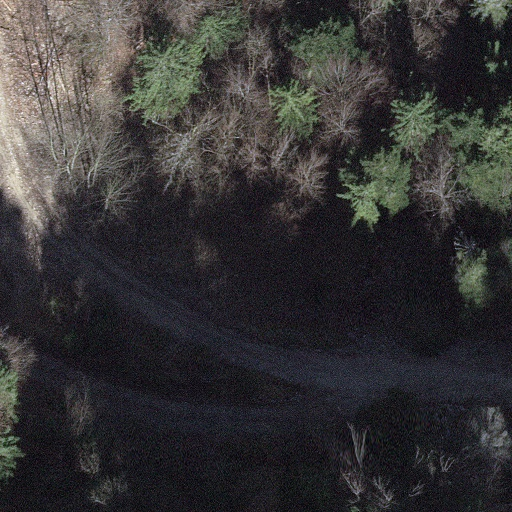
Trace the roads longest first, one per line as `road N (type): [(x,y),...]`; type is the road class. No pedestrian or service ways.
road 1 (track): [(0,130),(15,175),(53,234),(98,272),(181,317),(306,360),(511,388)]
road 2 (track): [(0,344),(28,364),(141,407),(219,418),(298,416),(396,372)]
